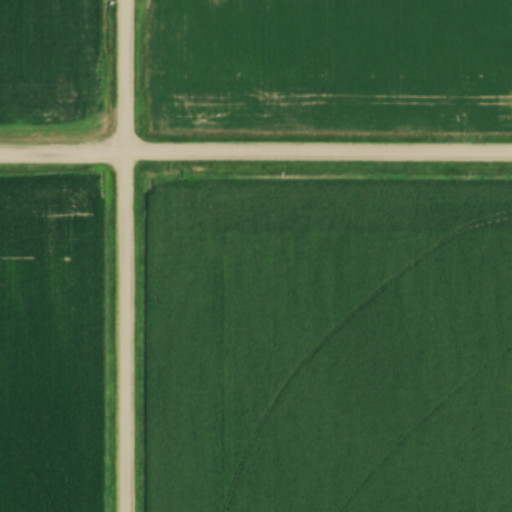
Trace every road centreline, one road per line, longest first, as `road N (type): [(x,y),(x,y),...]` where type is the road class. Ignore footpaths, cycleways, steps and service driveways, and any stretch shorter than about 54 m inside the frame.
road 1 (residential): [(126,511),(127,0)]
road 2 (residential): [(511,151),(127,151)]
road 3 (residential): [(0,151),(127,151)]
